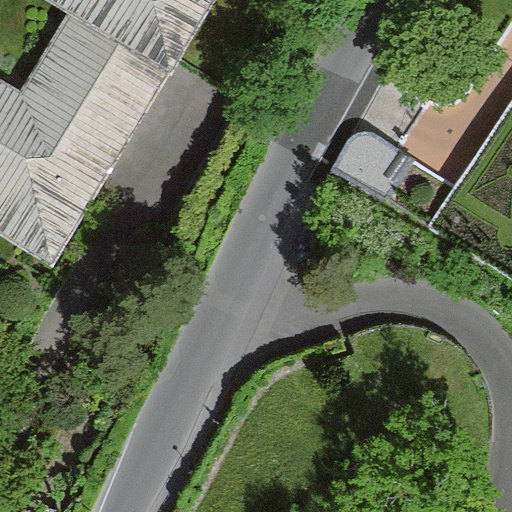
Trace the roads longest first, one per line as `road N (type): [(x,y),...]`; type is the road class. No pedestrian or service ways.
road 1 (residential): [(211,340),(380,0)]
road 2 (residential): [(211,340),(415,298),(474,322),(511,375)]
road 3 (unknown): [(319,121),(447,138),(486,118),(511,83)]
road 4 (residential): [(125,511),(211,340)]
